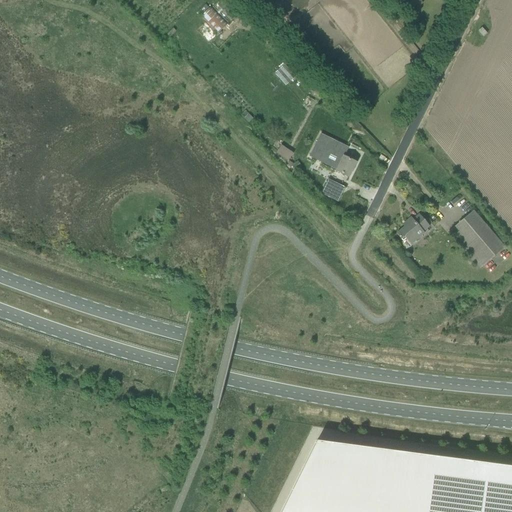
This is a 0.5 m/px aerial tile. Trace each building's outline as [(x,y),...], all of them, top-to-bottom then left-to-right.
[(423,4),(419,0),(395,0),(408,16),(423,4)] [(228,24),(213,8),(212,7),(201,17),(217,34),(228,24)] [(338,165),(335,171),(349,178),(357,163),(338,154),(342,146),(321,135),(312,153),(338,165)] [(293,154),(281,146),(277,153),(288,161),(293,154)] [(292,166),(295,171),(301,167),(298,161),(292,166)] [(338,203),(345,188),(336,184),(329,198),(338,203)] [(449,232),(461,246),(480,269),(505,248),(473,211),(449,232)] [(430,227),(419,215),(413,220),(411,218),(405,223),(407,225),(397,234),(403,242),(406,239),(411,246),(425,234),(424,232),(430,227)] [(511,511),(511,467),(317,442),(281,511),(511,511)]
